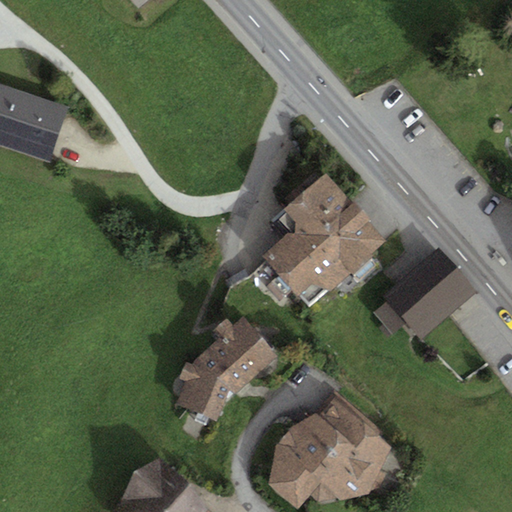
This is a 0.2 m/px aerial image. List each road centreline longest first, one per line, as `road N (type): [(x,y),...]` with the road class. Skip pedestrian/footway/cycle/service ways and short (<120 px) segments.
road 1 (residential): [(0,11),(63,64),(162,191),(183,203),(222,204),(250,194),(280,111),(307,81)]
road 2 (primary): [(511,314),(307,81)]
road 3 (residential): [(262,511),(247,499),(244,454),(309,372)]
